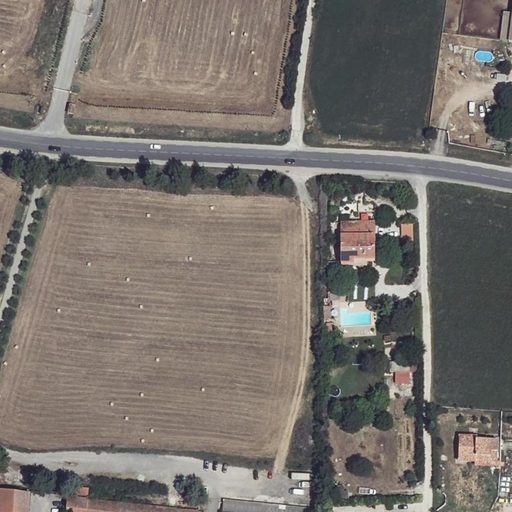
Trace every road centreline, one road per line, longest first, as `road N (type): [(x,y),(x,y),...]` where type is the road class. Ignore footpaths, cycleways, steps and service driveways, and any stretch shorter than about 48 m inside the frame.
road 1 (unclassified): [(430,511),(425,168)]
road 2 (unclassified): [(251,477),(29,460),(0,448)]
road 3 (secondary): [(296,161),(53,145)]
road 4 (unclassified): [(0,336),(53,145)]
road 5 (residential): [(315,0),(296,161)]
road 6 (unknown): [(87,0),(53,145)]
road 7 (secondary): [(425,168),(296,161)]
